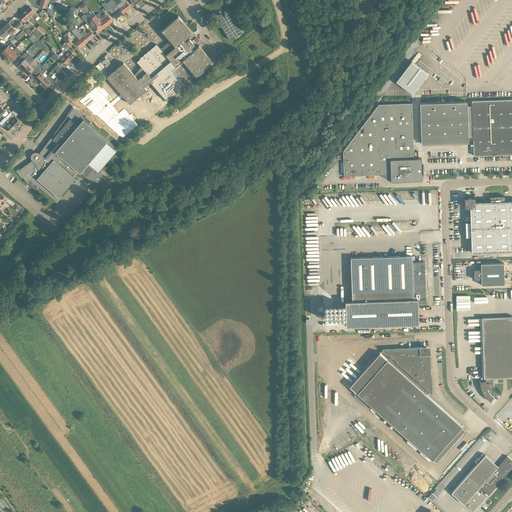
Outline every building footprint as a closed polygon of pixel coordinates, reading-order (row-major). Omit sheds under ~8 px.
[(47,3),(56,6),(58,6),(59,3),(57,2),(51,0),(41,0),(39,6),(46,8),(47,3)] [(114,1),(116,4),(123,13),(130,8),(129,5),(128,5),(127,3),(126,3),(123,0),(113,0),(114,1)] [(102,5),(104,8),(108,12),(112,9),(114,12),(111,14),(115,19),(123,13),(116,4),(114,1),(107,6),(105,3),(102,5)] [(30,7),(24,11),(30,17),(32,15),(34,18),(37,15),(30,7)] [(221,23),(229,39),(242,33),(244,32),(242,28),(243,31),(231,7),(224,10),(223,8),(218,11),(218,17),(221,23)] [(46,11),(51,16),(53,18),(56,10),(47,8),(46,11)] [(98,14),(96,16),(98,18),(105,27),(112,21),(108,16),(107,17),(105,14),(108,12),(104,8),(102,10),(105,14),(101,16),(99,14),(98,14)] [(24,22),(30,17),(24,11),(19,16),(24,22)] [(98,18),(96,16),(95,15),(89,20),(84,14),(81,16),(88,25),(90,24),(97,33),(105,27),(98,18)] [(71,15),(68,18),(74,26),(78,23),(71,15)] [(167,101),(184,86),(196,76),(197,76),(213,62),(199,45),(194,50),(191,48),(195,45),(191,41),(190,39),(186,42),(184,40),(193,32),(178,16),(162,30),(173,44),(164,52),(157,45),(157,44),(156,44),(150,50),(149,50),(147,51),(147,52),(146,53),(144,54),(143,55),(144,55),(143,56),(141,57),(139,58),(140,59),(137,62),(141,67),(134,75),(124,63),(107,77),(117,88),(130,104),(147,89),(144,87),(150,81),(167,101)] [(8,22),(3,27),(9,33),(11,31),(13,33),(15,30),(15,29),(8,22)] [(26,28),(23,25),(20,22),(15,26),(17,29),(20,27),(23,31),(26,28)] [(0,33),(4,38),(9,33),(3,27),(0,29),(0,33)] [(77,30),(80,33),(87,42),(94,35),(90,31),(84,36),(82,34),(83,34),(79,29),(77,30)] [(74,33),(76,36),(79,40),(76,43),(80,48),(87,42),(80,33),(77,30),(74,33)] [(29,38),(34,44),(38,39),(33,34),(29,38)] [(70,41),(71,39),(66,34),(64,36),(65,37),(63,39),(70,47),(73,44),(70,41)] [(7,57),(13,50),(8,46),(2,52),(7,57)] [(17,52),(19,50),(16,47),(13,50),(7,57),(12,61),(19,54),(17,52)] [(63,54),(64,54),(70,60),(75,55),(66,47),(62,51),(63,54)] [(57,61),(58,59),(57,58),(59,57),(52,50),(51,52),(53,54),(52,56),(57,61)] [(19,59),(22,61),(18,65),(23,70),(29,64),(25,60),(25,59),(27,57),(28,58),(31,55),(29,53),(26,56),(24,54),(19,59)] [(70,60),(64,54),(59,60),(65,65),(70,60)] [(396,81),(412,94),(428,73),(411,61),(396,81)] [(45,63),(42,65),(40,67),(31,77),(35,81),(36,80),(40,84),(46,78),(42,74),(47,70),(45,68),(48,66),(45,63)] [(31,66),(29,64),(23,70),(28,75),(29,74),(31,77),(40,67),(37,65),(35,67),(33,65),(31,66)] [(48,75),(46,78),(40,84),(45,89),(53,80),(48,75)] [(156,98),(147,106),(155,115),(164,108),(156,98)] [(511,99),(472,101),(472,102),(471,102),(472,106),(467,107),(467,102),(420,103),(421,143),(468,142),(468,137),(473,137),(473,141),(474,156),(511,154),(511,99)] [(412,103),(378,104),(343,151),(344,176),(379,175),(379,165),(390,164),(391,182),(422,180),(422,173),(423,173),(423,174),(423,165),(423,166),(421,166),(421,158),(414,159),(412,103)] [(80,173),(80,172),(88,164),(108,140),(89,124),(91,122),(85,117),(84,118),(81,115),(82,114),(83,114),(74,107),(39,153),(37,152),(36,152),(34,152),(32,153),(31,155),(31,157),(31,158),(32,160),(18,170),(28,184),(28,183),(31,180),(57,203),(61,198),(59,197),(76,178),(73,176),(78,170),(80,173)] [(9,121),(16,127),(21,122),(15,116),(14,117),(12,115),(7,120),(9,121)] [(7,120),(2,125),(2,126),(4,127),(4,128),(5,127),(11,132),(16,127),(9,121),(7,120)] [(119,150),(108,140),(88,164),(80,172),(90,180),(89,181),(95,185),(105,194),(112,185),(98,173),(119,150)] [(511,200),(505,201),(505,196),(489,196),(490,201),(475,202),(475,197),(464,197),(465,207),(470,207),(471,252),(511,250),(511,200)] [(425,261),(422,262),(412,262),(412,256),(351,258),(352,301),(345,301),(346,326),(418,324),(418,302),(426,302),(425,261)] [(474,280),(481,279),(481,285),(504,284),(504,263),(481,264),(481,269),(474,270),(474,280)] [(323,311),(324,319),(344,318),(344,313),(343,303),(323,304),(323,306),(328,306),(328,311),(323,311)] [(493,378),(511,377),(511,316),(482,318),(484,378),(485,378),(485,382),(480,382),(480,383),(480,384),(480,385),(481,388),(481,389),(482,390),(482,391),(482,392),(483,393),(484,394),(485,396),(485,397),(486,397),(487,399),(489,401),(490,401),(491,401),(494,397),(493,396),(492,396),(491,395),(491,394),(490,394),(489,393),(489,392),(488,391),(488,390),(487,390),(487,389),(487,388),(490,388),(490,383),(493,383),(493,378)] [(354,396),(365,406),(355,418),(419,475),(462,426),(426,394),(429,391),(432,394),(429,353),(427,353),(427,347),(382,350),(385,352),(382,355),(380,353),(350,386),(357,393),(354,396)] [(488,495),(511,468),(511,460),(507,456),(498,466),(485,455),(451,493),(464,504),(479,487),(488,495)] [(432,492),(428,497),(432,500),(436,496),(432,492)] [(432,511),(414,495),(398,511),(432,511)]
